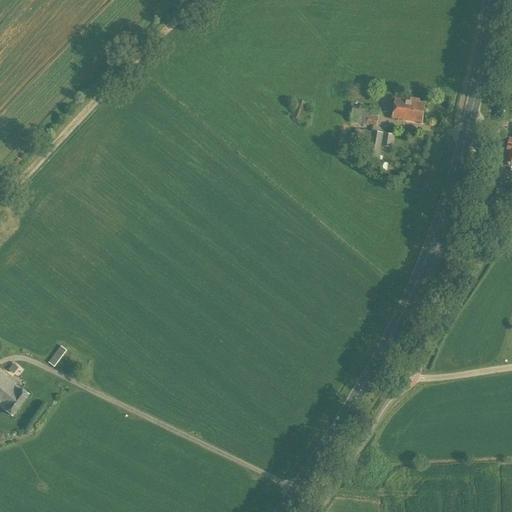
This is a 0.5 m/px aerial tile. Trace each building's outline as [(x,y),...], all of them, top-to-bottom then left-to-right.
[(306,103),(296,99),(290,116),(300,119),(306,103)] [(393,118),(422,123),(425,103),(396,99),(393,118)] [(380,109),(354,104),(351,123),(367,126),(367,125),(377,126),(380,109)] [(371,132),(361,130),(357,148),(367,150),(366,161),(379,163),(382,146),(392,148),(395,135),(371,130),(371,132)] [(47,361),(56,367),(68,351),(59,345),(47,361)] [(14,373),(17,366),(12,364),(9,370),(14,373)] [(21,389),(0,372),(0,407),(5,411),(6,411),(13,416),(29,395),(21,389)]
